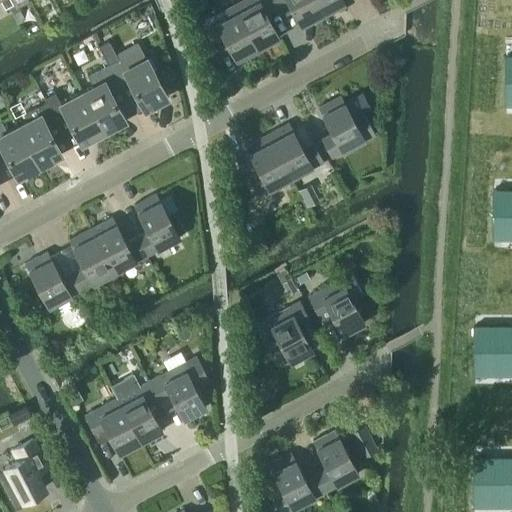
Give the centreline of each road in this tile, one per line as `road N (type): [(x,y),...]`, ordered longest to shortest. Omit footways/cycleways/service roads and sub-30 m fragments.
road 1 (residential): [(0,238),(400,23)]
road 2 (residential): [(105,510),(382,360)]
road 3 (residential): [(105,510),(0,312)]
